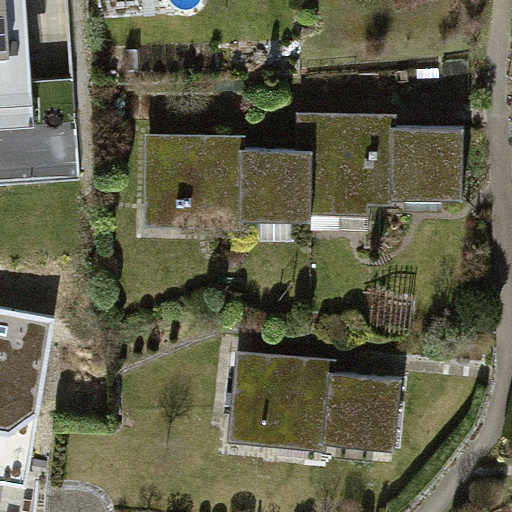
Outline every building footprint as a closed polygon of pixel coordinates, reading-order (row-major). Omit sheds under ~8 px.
[(0,0),(0,108),(36,106),(27,0),(0,0)] [(171,145),(169,229),(235,230),(235,237),(324,239),(325,220),(414,221),(414,214),(481,215),(482,153),(412,152),(412,130),(322,129),(322,170),(261,170),(261,146),(171,145)] [(57,320),(0,310),(0,511),(36,511),(40,489),(28,487),(57,320)] [(252,372),(250,458),(331,459),(330,474),(409,475),(410,387),(344,386),(344,374),(252,372)] [(52,511),(121,511),(123,490),(55,484),(52,511)]
